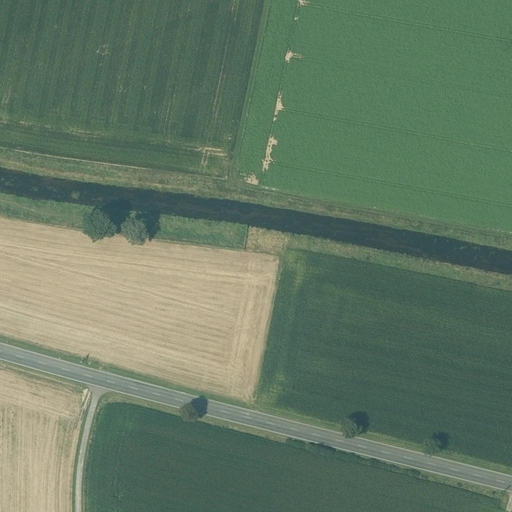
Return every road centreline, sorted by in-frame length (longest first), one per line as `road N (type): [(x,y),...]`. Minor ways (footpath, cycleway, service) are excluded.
road 1 (secondary): [(0,351),(511,482)]
road 2 (track): [(265,0),(231,165)]
